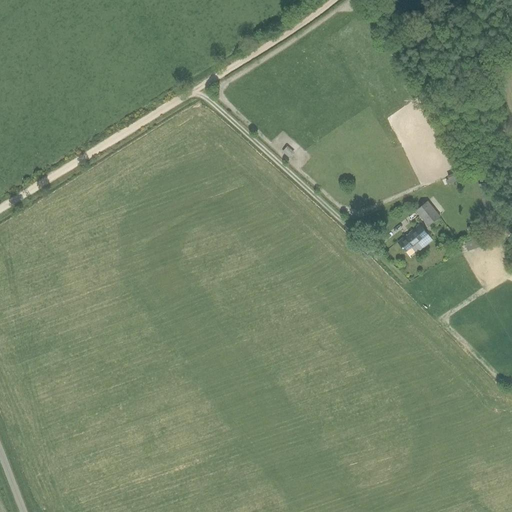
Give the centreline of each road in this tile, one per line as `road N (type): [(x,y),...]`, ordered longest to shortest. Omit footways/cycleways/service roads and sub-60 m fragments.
road 1 (track): [(0,208),(331,0)]
road 2 (track): [(194,88),(373,248),(386,238)]
